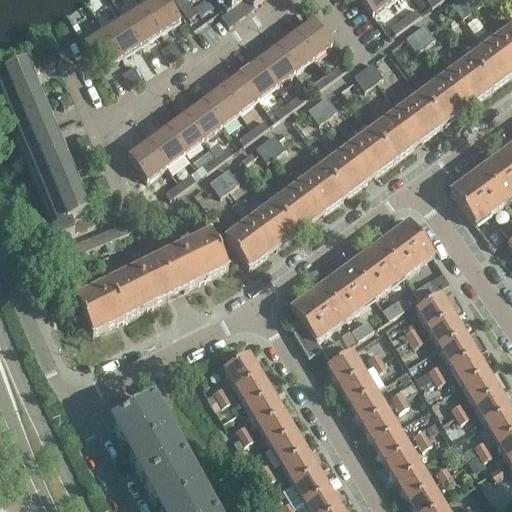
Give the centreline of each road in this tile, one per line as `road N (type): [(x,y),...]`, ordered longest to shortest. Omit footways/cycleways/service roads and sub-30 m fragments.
road 1 (residential): [(246,316),(372,511)]
road 2 (residential): [(97,135),(282,3)]
road 3 (residential): [(407,191),(255,299),(246,316)]
road 4 (secondary): [(90,511),(0,344)]
road 5 (residential): [(511,331),(407,191)]
road 6 (residential): [(72,405),(50,375),(0,252)]
road 7 (secondary): [(0,366),(50,511)]
road 8 (residential): [(72,405),(194,342)]
road 9 (residential): [(511,115),(407,191)]
road 10 (residential): [(130,511),(72,405)]
